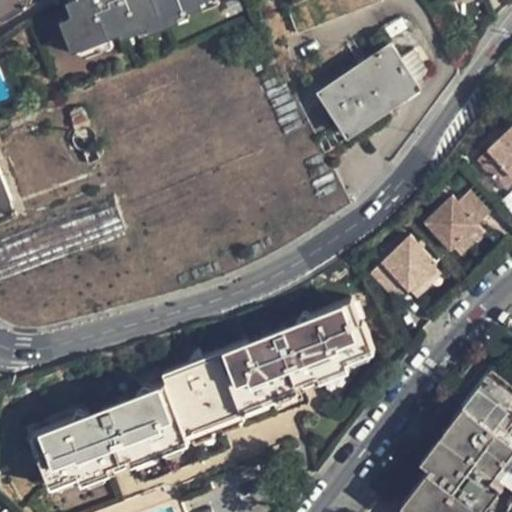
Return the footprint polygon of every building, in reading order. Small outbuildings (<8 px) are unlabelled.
[(64,0),(63,0),(68,14),(65,15),(78,45),(103,34),(116,29),(118,34),(133,28),(143,24),(141,19),(170,8),(171,12),(182,8),(196,2),(195,0),(64,0)] [(301,0),(284,7),(295,34),(377,0),(301,0)] [(143,24),(133,28),(135,33),(184,14),(182,8),(171,12),(170,8),(141,19),(143,24)] [(78,45),(65,15),(56,19),(68,49),(81,54),(107,44),(103,34),(78,45)] [(321,87),(345,123),(347,126),(417,79),(391,40),(321,87)] [(88,123),(86,114),(73,119),(76,127),(88,123)] [(497,185),(510,174),(511,172),(511,123),(486,146),(491,153),(479,164),(497,185)] [(0,201),(11,197),(6,181),(0,168),(0,201)] [(443,247),(446,245),(471,222),(482,211),(464,191),(451,200),(446,195),(418,218),(443,247)] [(477,230),(471,222),(446,245),(452,252),(477,230)] [(395,279),(400,285),(426,261),(429,259),(404,231),(362,268),(382,291),(395,279)] [(433,271),(426,261),(400,285),(407,293),(433,271)] [(353,294),(344,297),(354,318),(363,316),(353,294)] [(354,318),(344,297),(165,374),(168,382),(45,435),(55,458),(46,460),(45,463),(54,484),(83,473),(86,480),(87,482),(116,469),(135,461),(164,448),(192,436),(219,424),(245,412),(247,411),(243,403),(272,391),(300,379),(320,370),(350,357),(349,356),(346,349),(374,337),(366,317),(363,316),(354,318)] [(377,344),(374,337),(346,349),(349,356),(353,354),(356,357),(374,350),(373,346),(377,344)] [(352,365),(350,357),(320,370),(323,377),(327,375),(330,378),(348,371),(347,367),(352,365)] [(511,376),(494,363),(480,381),(490,389),(464,421),(453,414),(433,440),(444,448),(432,463),(410,490),(424,501),(417,511),(482,511),(506,482),(502,477),(511,464),(511,376)] [(303,385),(300,379),(272,391),(275,397),(278,396),(281,399),(299,393),(299,388),(303,385)] [(480,381),(453,414),(464,421),(490,389),(480,381)] [(270,400),(275,397),(272,391),(243,403),(247,411),(251,409),(253,412),(272,405),(270,400)] [(222,431),(219,424),(192,436),(195,443),(198,441),(201,445),(219,438),(218,433),(222,431)] [(38,438),(46,460),(55,458),(45,435),(38,438)] [(190,445),(195,443),(192,436),(164,448),(167,454),(171,453),(172,457),(190,450),(190,445)] [(422,454),(432,463),(444,448),(433,440),(422,454)] [(162,457),(167,454),(164,448),(135,461),(139,467),(143,465),(146,469),(163,462),(162,457)] [(506,482),(511,484),(511,464),(502,477),(506,482)] [(118,475),(116,469),(87,482),(89,488),(93,486),(96,490),(114,482),(114,479),(118,475)] [(81,482),(86,480),(83,473),(54,484),(58,492),(61,490),(63,493),(70,492),(82,487),(81,482)] [(402,500),(416,511),(417,511),(424,501),(410,490),(402,500)]
